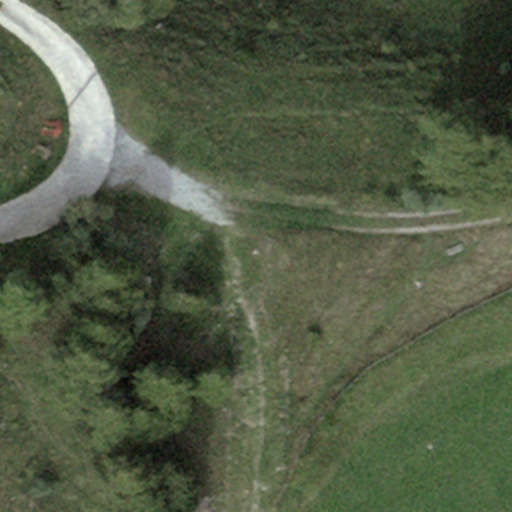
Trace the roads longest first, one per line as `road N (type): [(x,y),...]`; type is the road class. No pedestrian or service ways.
road 1 (track): [(11,0),(94,59),(107,91),(99,162)]
road 2 (track): [(99,162),(47,228),(0,222)]
